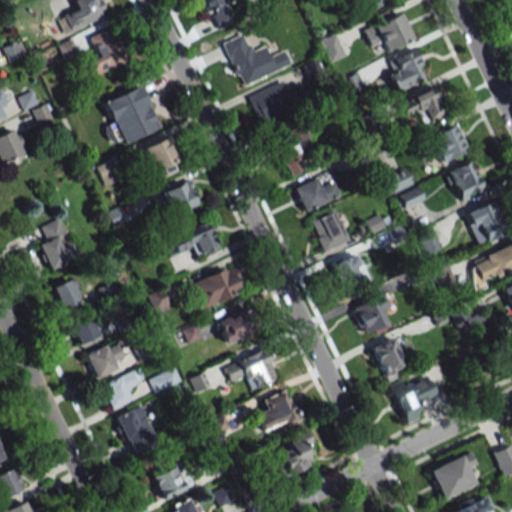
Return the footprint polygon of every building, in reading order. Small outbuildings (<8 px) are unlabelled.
[(69,0),(74,10),(54,19),(59,32),(101,14),(94,0),(69,0)] [(199,0),(212,30),(238,20),(230,2),(231,2),(230,0),(199,0)] [(363,0),(368,10),(381,5),(379,0),(363,0)] [(408,38),(397,12),(360,29),(367,46),(378,41),(382,50),(408,38)] [(86,77),(122,62),(108,28),(86,37),(94,57),(80,63),(86,77)] [(239,87),(287,65),(280,50),(266,56),(261,46),(248,52),(240,33),(219,43),(239,87)] [(342,56),(332,33),(317,40),(327,62),(342,56)] [(76,53),(68,39),(55,46),(63,60),(76,53)] [(391,68),(384,71),(392,89),(423,76),(411,49),(387,59),(391,68)] [(346,93),(361,86),(354,72),(339,80),(346,93)] [(244,97),(258,125),(290,108),(276,81),(244,97)] [(157,127),(138,84),(100,101),(119,144),(157,127)] [(420,125),(443,114),(429,86),(396,102),(403,117),(414,112),(420,125)] [(436,161),(462,151),(452,125),(426,135),(436,161)] [(307,152),(297,126),(269,137),(284,175),(304,167),(299,155),(307,152)] [(0,161),(23,151),(12,127),(0,132),(0,161)] [(138,148),(152,178),(176,167),(162,137),(138,148)] [(479,188),(467,161),(443,172),(455,199),(479,188)] [(410,183),(401,167),(383,177),(391,193),(410,183)] [(320,191),(313,177),(290,188),(302,211),(325,200),(321,191),(320,191)] [(160,191),(172,217),(196,206),(184,180),(160,191)] [(395,194),(400,207),(419,200),(415,187),(395,194)] [(467,209),(477,235),(497,227),(487,202),(467,209)] [(321,251),(345,240),(331,211),(307,222),(321,251)] [(368,233),(382,227),(376,215),(363,221),(368,233)] [(34,244),(46,270),(73,257),(67,244),(59,247),(54,237),(62,233),(55,218),(37,226),(43,240),(34,244)] [(215,246),(203,220),(166,239),(174,254),(189,247),(194,257),(215,246)] [(511,266),(511,252),(507,243),(468,262),(479,283),(511,266)] [(330,263),(341,294),(364,285),(352,254),(330,263)] [(242,289),(229,263),(185,285),(198,311),(242,289)] [(51,287),(58,308),(80,301),(73,279),(51,287)] [(511,282),(499,289),(511,315),(511,282)] [(144,295),(153,314),(167,308),(159,289),(144,295)] [(347,320),(367,329),(368,326),(374,328),(385,300),(370,293),(365,305),(355,301),(347,320)] [(213,321),(222,343),(247,332),(237,310),(213,321)] [(77,344),(95,334),(85,314),(66,323),(77,344)] [(368,347),(382,377),(403,367),(389,337),(368,347)] [(116,365),(113,360),(121,356),(113,339),(81,355),(93,377),(116,365)] [(275,379),(262,349),(222,365),(229,382),(242,377),(247,390),(275,379)] [(145,379),(152,393),(178,380),(171,366),(145,379)] [(109,408),(128,397),(124,390),(134,383),(126,370),(96,388),(109,408)] [(206,387),(201,373),(187,377),(192,392),(206,387)] [(402,423),(418,416),(413,403),(431,395),(422,374),(387,388),(402,423)] [(284,389),(258,400),(263,411),(253,415),(261,434),(296,419),(284,389)] [(113,414),(126,453),(152,444),(140,406),(113,414)] [(207,421),(214,436),(227,430),(219,415),(207,421)] [(310,464),(303,447),(310,444),(304,432),(273,446),(285,475),(310,464)] [(489,452),(501,476),(511,470),(511,455),(506,444),(489,452)] [(471,484),(465,470),(474,466),(467,452),(426,470),(439,498),(471,484)] [(185,488),(174,460),(147,471),(158,499),(185,488)] [(0,497),(20,489),(11,467),(0,471),(0,497)] [(230,500),(224,487),(210,493),(216,506),(230,500)] [(447,510),(447,511),(480,511),(488,509),(481,494),(447,510)] [(164,511),(197,511),(190,496),(163,508),(164,511)] [(0,510),(0,511),(28,511),(23,500),(0,510)]
